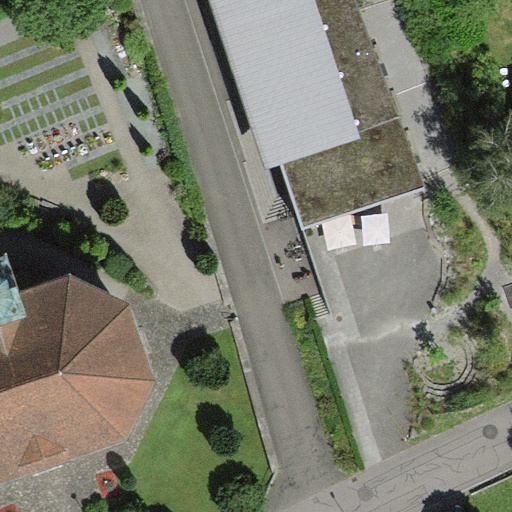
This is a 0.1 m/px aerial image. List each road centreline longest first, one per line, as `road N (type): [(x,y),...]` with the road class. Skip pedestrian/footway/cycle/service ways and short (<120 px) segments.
road 1 (residential): [(165,0),(323,511)]
road 2 (residential): [(511,439),(351,511)]
